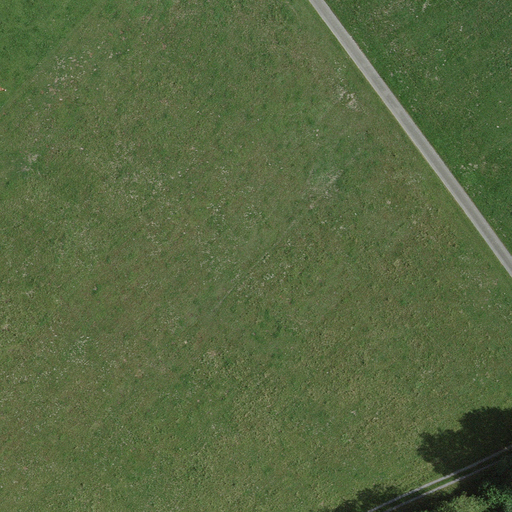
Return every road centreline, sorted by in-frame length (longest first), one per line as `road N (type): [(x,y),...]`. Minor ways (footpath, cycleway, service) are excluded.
road 1 (track): [(511,270),(317,0)]
road 2 (track): [(511,450),(382,511)]
